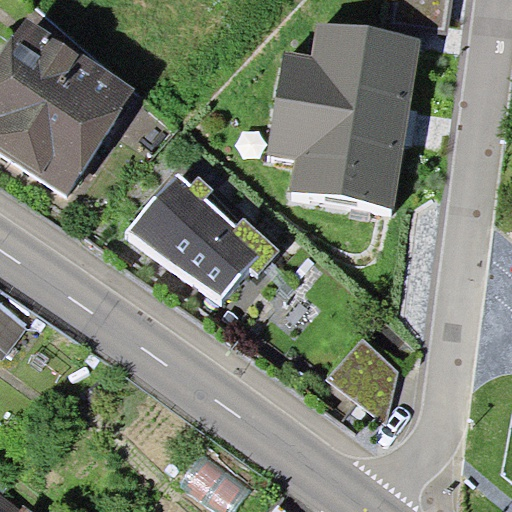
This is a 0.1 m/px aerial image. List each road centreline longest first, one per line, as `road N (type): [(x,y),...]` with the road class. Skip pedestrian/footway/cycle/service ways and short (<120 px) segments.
road 1 (residential): [(497,0),(466,284),(438,449),(372,511)]
road 2 (tertiary): [(357,511),(0,247)]
